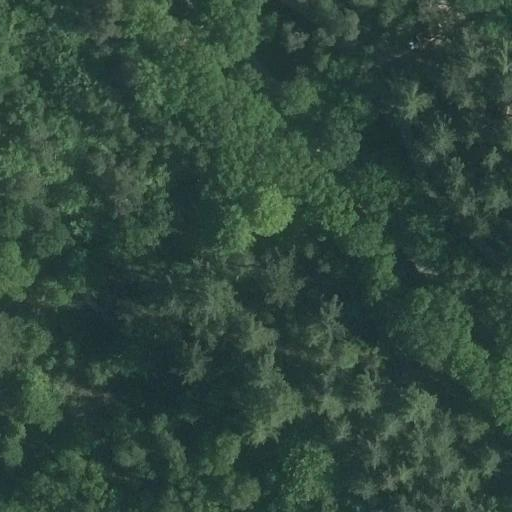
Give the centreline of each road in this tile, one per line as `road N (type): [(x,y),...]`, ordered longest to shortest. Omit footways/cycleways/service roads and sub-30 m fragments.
road 1 (track): [(476,0),(47,256)]
road 2 (tertiary): [(511,349),(181,0)]
road 3 (track): [(47,256),(289,511)]
